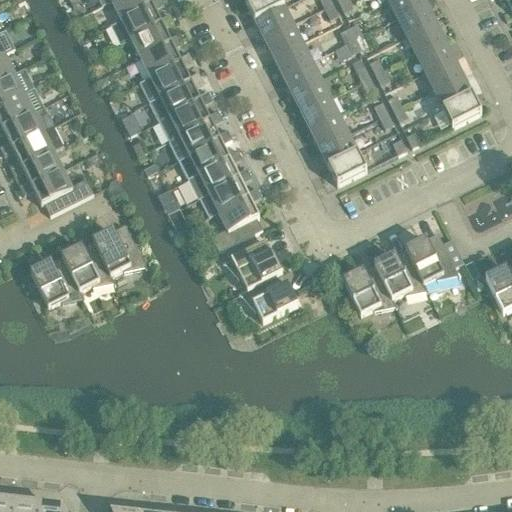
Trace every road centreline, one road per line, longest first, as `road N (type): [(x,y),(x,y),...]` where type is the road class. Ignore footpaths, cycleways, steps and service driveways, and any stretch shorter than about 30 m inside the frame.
road 1 (residential): [(445,191),(330,249),(205,0)]
road 2 (residential): [(345,504),(75,471)]
road 3 (residential): [(511,488),(345,504)]
road 4 (residential): [(511,120),(451,0)]
road 5 (residential): [(105,206),(0,252)]
